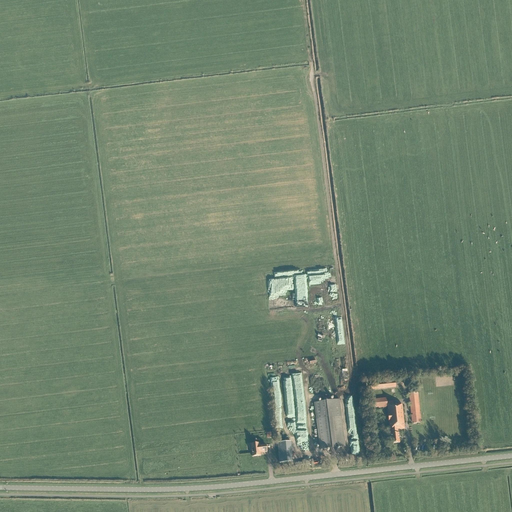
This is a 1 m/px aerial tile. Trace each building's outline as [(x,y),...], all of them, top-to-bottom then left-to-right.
[(330,310),(312,313),(321,383),(339,381),(330,310)] [(371,390),(396,387),(395,381),(370,384),(371,390)] [(418,393),(409,394),(410,404),(411,404),(411,406),(410,407),(411,414),(412,414),(412,416),(411,416),(412,422),(413,422),(413,424),(421,423),(418,393)] [(324,402),(314,403),(320,450),(345,446),(339,400),(329,401),(328,398),(324,399),(324,402)] [(387,402),(387,398),(372,400),(372,408),(378,407),(378,408),(386,407),(387,407),(390,431),(391,430),(392,434),(391,434),(392,444),(399,443),(399,434),(400,434),(400,429),(405,429),(402,405),(393,406),(393,402),(387,402)] [(290,442),(278,443),(280,463),(292,462),(291,447),(290,442)] [(259,444),(251,445),(252,457),(261,456),(260,453),(267,452),(266,445),(260,446),(259,444)]
